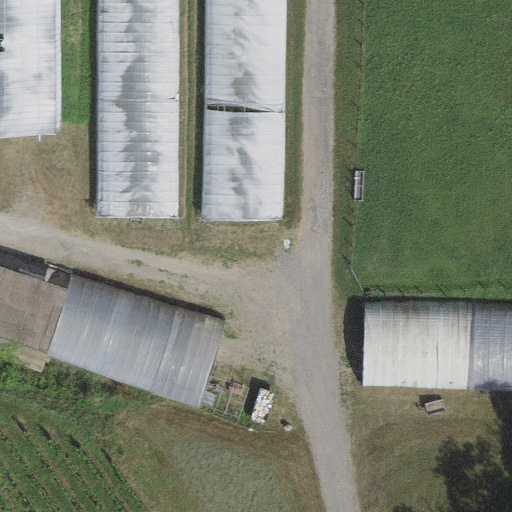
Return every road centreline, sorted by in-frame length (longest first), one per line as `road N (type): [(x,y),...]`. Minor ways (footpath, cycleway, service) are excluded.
road 1 (track): [(343,511),(309,379),(200,283),(0,216)]
road 2 (track): [(309,379),(323,0)]
